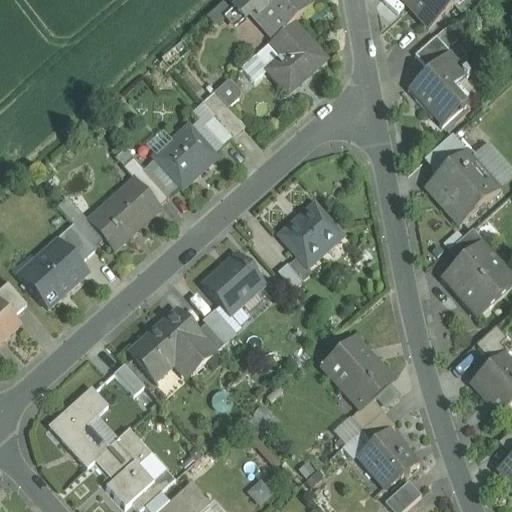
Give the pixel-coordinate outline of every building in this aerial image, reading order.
[(310,0),(247,0),(241,6),(273,41),(274,43),(293,26),(316,5),(310,0)] [(400,0),(409,10),(420,0),(400,0)] [(420,0),(409,10),(428,31),(453,9),(462,0),(420,0)] [(462,0),(453,9),(461,18),(480,0),(462,0)] [(227,2),(206,21),(214,31),(235,12),(227,2)] [(326,64),(293,26),(274,43),(258,58),(270,71),(266,75),(287,98),(326,64)] [(436,40),(415,59),(428,74),(449,56),(436,40)] [(428,74),(407,93),(442,131),(466,110),(452,93),(469,77),(450,55),(449,56),(428,74)] [(230,87),(226,87),(214,97),(227,112),(239,101),(240,97),(230,87)] [(227,112),(214,97),(202,108),(214,121),(232,142),(245,132),(227,112)] [(232,142),(214,121),(204,131),(222,151),(232,142)] [(216,162),(188,131),(154,161),(181,193),(216,162)] [(452,138),(427,161),(441,177),(467,155),(452,138)] [(441,177),(427,191),(459,228),(500,192),(467,155),(441,177)] [(166,200),(133,162),(122,171),(133,183),(134,183),(156,209),(166,200)] [(156,209),(134,183),(133,183),(87,224),(113,254),(160,213),(156,209)] [(342,241),(314,209),(279,240),(307,271),(342,241)] [(96,253),(73,228),(55,244),(59,248),(60,247),(79,268),(96,253)] [(472,233),(451,252),(461,264),(479,248),(479,249),(483,245),(472,233)] [(79,268),(60,247),(59,248),(55,244),(36,261),(39,265),(20,283),(47,313),(87,278),(79,268)] [(461,264),(441,282),(476,323),(511,291),(511,278),(483,245),(479,249),(479,248),(461,264)] [(236,263),(205,291),(229,317),(259,289),(236,263)] [(303,286),(287,268),(277,276),(293,294),(303,286)] [(26,308),(7,286),(0,292),(0,307),(12,321),(26,308)] [(12,321),(0,307),(0,344),(19,328),(12,321)] [(236,338),(214,314),(202,325),(205,328),(224,348),(236,338)] [(177,317),(130,358),(154,386),(180,363),(192,377),(214,358),(195,337),(177,317)] [(224,348),(205,328),(195,337),(214,358),(224,349),(224,348)] [(496,329),(475,349),(485,360),(506,341),(496,329)] [(393,387),(353,342),(321,370),(360,414),(371,404),(372,405),(393,387)] [(511,407),(511,366),(503,356),(470,385),(486,403),(488,402),(501,417),(511,407)] [(144,391),(124,369),(113,379),(132,401),(144,391)] [(91,393),(50,430),(87,472),(94,466),(93,465),(109,451),(88,428),(107,411),(91,393)] [(372,405),(371,404),(360,414),(350,423),(361,435),(382,416),(372,405)] [(382,416),(361,435),(372,447),(387,434),(387,435),(394,429),(382,416)] [(129,433),(109,451),(93,465),(94,466),(112,486),(105,492),(123,511),(125,511),(131,507),(153,487),(152,485),(138,470),(151,458),(129,433)] [(387,435),(387,434),(372,447),(359,459),(376,479),(375,480),(385,491),(398,480),(400,483),(417,468),(387,435)] [(511,434),(498,447),(511,462),(511,460),(511,434)] [(151,458),(138,470),(152,485),(165,474),(151,458)] [(511,460),(511,462),(497,474),(511,490),(511,460)] [(165,474),(152,485),(153,487),(131,507),(135,511),(143,511),(144,511),(160,497),(174,484),(165,474)] [(245,494),(259,508),(273,495),(259,481),(245,494)] [(169,506),(162,511),(219,511),(213,505),(210,508),(191,486),(169,506)] [(408,486),(384,507),(388,511),(406,511),(421,500),(408,486)] [(160,497),(144,511),(162,511),(169,506),(160,497)]
